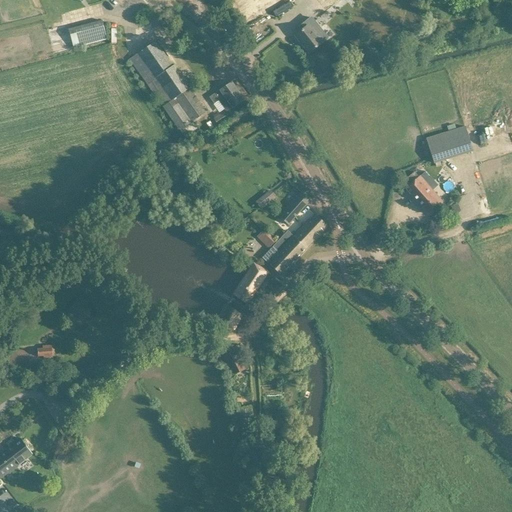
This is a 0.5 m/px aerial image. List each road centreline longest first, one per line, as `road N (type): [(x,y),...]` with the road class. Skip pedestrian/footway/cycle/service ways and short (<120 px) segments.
road 1 (track): [(0,412),(35,394),(62,418),(147,347),(193,336),(249,339),(302,271)]
road 2 (tertiary): [(365,253),(267,98),(180,0)]
road 3 (tertiary): [(511,410),(365,253)]
